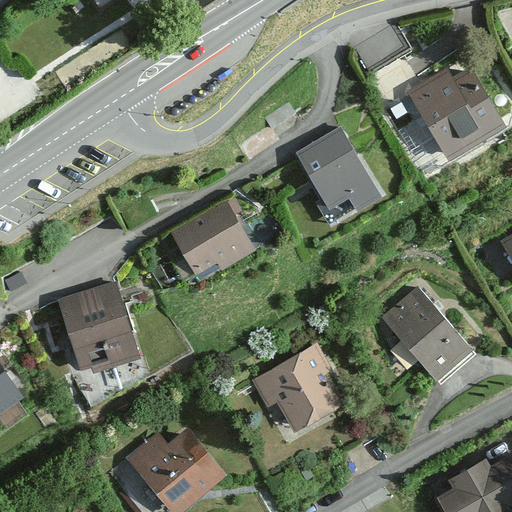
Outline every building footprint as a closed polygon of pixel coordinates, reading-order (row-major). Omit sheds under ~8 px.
[(368,65),(403,46),(392,25),(357,43),(368,65)] [(455,71),(414,100),(466,175),(511,142),(511,112),(483,70),(464,83),(455,71)] [(358,129),(308,158),(348,225),(379,207),(386,220),(405,209),(358,129)] [(239,199),(183,234),(214,285),(239,270),(242,275),(274,255),(239,199)] [(133,289),(73,305),(94,380),(154,364),(133,289)] [(485,355),(420,289),(387,321),(452,387),(485,355)] [(0,347),(0,432),(42,397),(0,347)] [(320,350),(263,382),(298,444),(355,412),(320,350)] [(178,448),(164,434),(139,459),(190,511),(209,511),(245,478),(197,430),(178,448)] [(499,459),(463,481),(470,493),(457,502),(463,511),(511,511),(511,472),(509,474),(499,459)]
